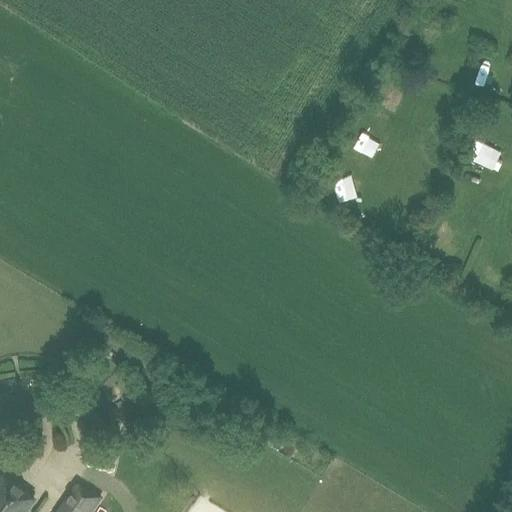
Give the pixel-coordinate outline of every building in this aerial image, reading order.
[(449,45),(450,33),(431,32),(431,44),(449,45)] [(492,68),(511,76),(511,57),(499,52),(492,68)] [(391,95),(406,101),(413,85),(398,79),(391,95)] [(371,122),(365,139),(383,147),(390,130),(371,122)] [(348,169),(346,186),(364,189),(367,172),(348,169)] [(511,258),(499,253),(493,268),(509,274),(511,266),(511,258)] [(0,511),(24,511),(34,499),(3,477),(0,481),(0,511)] [(88,493),(77,486),(59,511),(58,511),(90,511),(100,498),(90,491),(88,493)]
